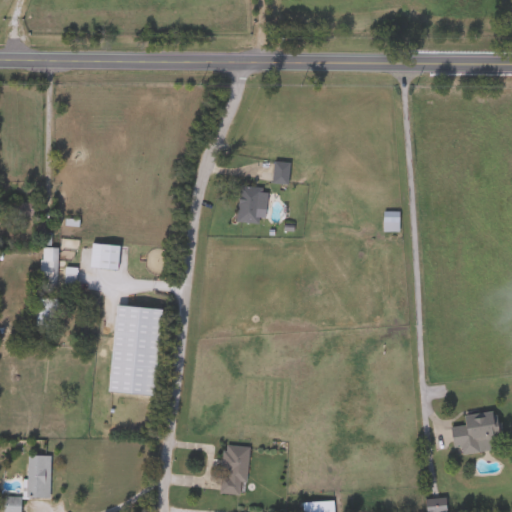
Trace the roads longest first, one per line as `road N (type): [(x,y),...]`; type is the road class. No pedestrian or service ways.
road 1 (tertiary): [(511,59),(0,58)]
road 2 (residential): [(242,61),(193,215),(161,511)]
